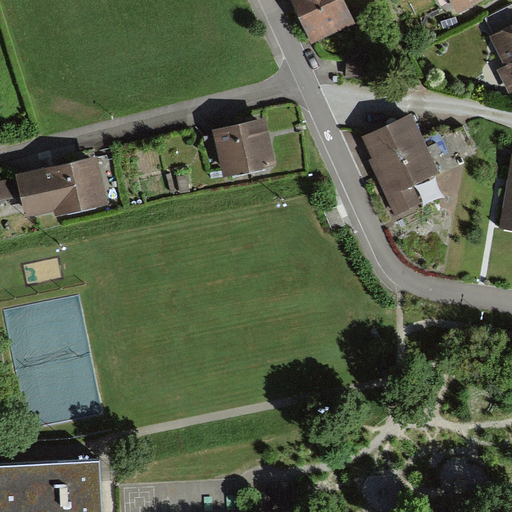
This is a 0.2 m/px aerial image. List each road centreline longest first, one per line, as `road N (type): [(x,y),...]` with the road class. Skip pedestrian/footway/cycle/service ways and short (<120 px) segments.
road 1 (residential): [(301,77),(399,281),(511,299)]
road 2 (residential): [(301,77),(0,161)]
